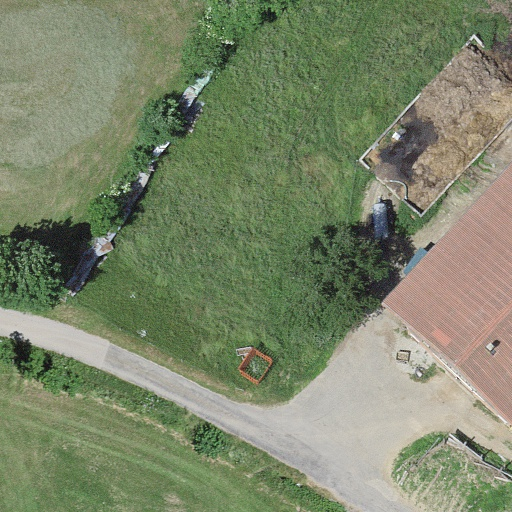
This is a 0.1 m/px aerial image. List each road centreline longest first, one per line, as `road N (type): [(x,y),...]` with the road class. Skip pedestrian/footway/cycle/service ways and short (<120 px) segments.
road 1 (track): [(384,511),(280,446),(96,351),(0,322)]
road 2 (track): [(280,446),(511,177)]
